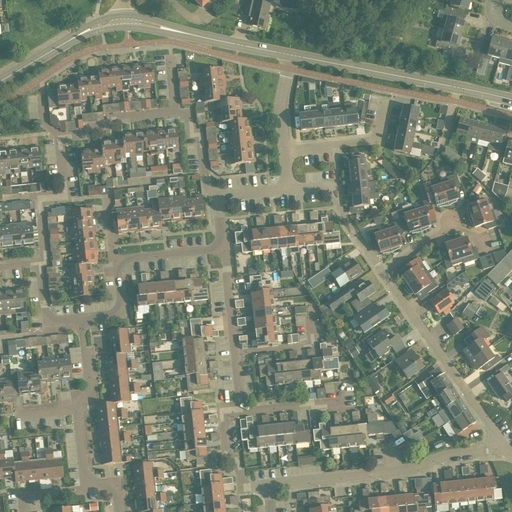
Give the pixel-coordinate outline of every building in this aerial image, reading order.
[(194,0),(202,8),(210,0),(194,0)] [(257,0),(247,0),(246,8),(253,9),(249,26),(265,30),(270,6),(257,3),(257,0)] [(447,2),(445,11),(460,16),(462,9),(468,11),(470,0),(446,0),(446,1),(447,2)] [(446,22),(444,30),(461,35),(465,22),(459,21),(460,16),(445,11),(442,21),(446,22)] [(392,18),(388,33),(396,35),(397,31),(403,33),(406,22),(392,18)] [(461,35),(444,30),(442,39),(438,38),(435,47),(454,53),(456,47),(458,48),(461,35)] [(491,57),(499,60),(504,42),(503,42),(503,40),(502,38),(498,37),(496,38),(495,40),(491,39),(491,40),(485,39),(478,65),(484,66),(485,63),(488,64),(489,61),(490,61),(491,57)] [(507,66),(511,67),(511,44),(504,42),(499,60),(508,62),(507,66)] [(153,63),(141,64),(144,89),(150,88),(150,85),(155,84),(153,63)] [(141,64),(130,65),(133,87),(137,86),(137,90),(144,89),(141,64)] [(130,65),(120,67),(122,91),(129,91),(128,87),(133,87),(130,65)] [(120,67),(109,68),(112,89),(115,88),(116,92),(122,91),(120,67)] [(109,68),(99,69),(102,99),(103,99),(102,94),(107,93),(107,89),(112,89),(109,68)] [(200,75),(200,81),(225,79),(224,68),(203,71),(203,75),(200,75)] [(98,75),(88,76),(90,97),(95,97),(95,100),(102,99),(99,69),(98,69),(98,75)] [(88,76),(78,77),(81,107),(81,108),(82,108),(81,102),(86,101),(86,98),(90,97),(88,76)] [(77,84),(68,85),(70,105),(74,105),(74,109),(81,108),(81,107),(78,77),(77,78),(77,84)] [(204,88),(204,92),(226,90),(225,79),(200,81),(201,88),(204,88)] [(70,105),(68,85),(57,86),(57,90),(47,91),(49,109),(59,108),(59,110),(65,109),(65,106),(70,105)] [(205,96),(202,96),(203,103),(204,103),(204,104),(216,102),(216,101),(227,100),(226,90),(204,92),(205,96)] [(227,100),(216,101),(216,102),(217,108),(220,108),(220,111),(242,109),(241,99),(241,98),(227,100)] [(156,100),(145,101),(146,109),(150,109),(150,110),(157,109),(156,100)] [(145,101),(135,102),(136,111),(142,111),(142,110),(146,109),(145,101)] [(135,102),(124,103),(125,112),(129,111),(129,112),(136,111),(135,102)] [(119,104),(113,104),(114,113),(120,113),(120,112),(125,112),(124,103),(119,104)] [(328,112),(322,113),(324,129),(325,128),(325,131),(331,130),(331,128),(335,127),(333,104),(332,104),(332,103),(328,104),(328,112)] [(338,103),(333,104),(335,127),(347,126),(345,110),(339,111),(338,103)] [(113,104),(103,106),(104,114),(107,113),(107,114),(114,113),(113,104)] [(103,113),(92,114),(93,123),(99,122),(99,121),(104,121),(103,114),(104,114),(103,106),(102,106),(103,113)] [(403,106),(400,117),(423,122),(423,121),(417,120),(419,109),(403,106)] [(312,130),(310,107),(304,107),(304,114),(299,115),(301,131),(312,130)] [(310,107),(312,130),(324,129),(322,113),(311,114),(310,107)] [(218,117),(218,123),(251,120),(251,119),(243,120),(242,109),(220,111),(221,116),(218,117)] [(357,109),(345,110),(347,126),(358,125),(357,109)] [(92,114),(81,115),(83,123),(86,123),(87,123),(93,123),(92,114)] [(78,121),(72,122),(73,131),(79,130),(79,129),(83,129),(83,123),(81,115),(82,121),(78,121)] [(400,117),(398,128),(414,132),(415,126),(422,127),(423,122),(400,117)] [(456,134),(467,137),(471,122),(460,118),(456,134)] [(230,128),(231,132),(252,130),(251,120),(218,123),(219,124),(227,123),(227,128),(230,128)] [(73,131),(72,122),(64,123),(60,123),(61,132),(65,131),(66,132),(73,131)] [(465,142),(476,145),(482,124),(471,122),(467,137),(465,142)] [(477,145),(488,148),(489,143),(493,127),(482,124),(476,145),(477,145)] [(493,127),(489,143),(488,148),(488,149),(499,152),(504,131),(493,127)] [(398,128),(396,140),(412,143),(414,132),(398,128)] [(177,129),(166,130),(168,150),(172,150),(172,153),(179,152),(177,129)] [(166,130),(155,131),(158,155),(164,154),(163,151),(168,150),(166,130)] [(228,137),(229,143),(253,141),(252,130),(231,132),(231,137),(228,137)] [(155,131),(144,133),(147,152),(150,152),(151,156),(158,155),(155,131)] [(144,133),(134,134),(136,157),(142,157),(142,153),(147,152),(144,133)] [(123,135),(123,140),(126,160),(126,158),(136,157),(134,134),(123,135)] [(123,140),(113,141),(115,164),(121,164),(120,160),(126,160),(123,140)] [(412,143),(396,140),(394,151),(410,154),(411,149),(420,151),(420,154),(433,156),(434,148),(436,148),(430,147),(412,143)] [(102,142),(102,148),(103,148),(105,166),(105,165),(105,162),(108,162),(108,165),(115,164),(113,141),(102,142)] [(233,150),(233,154),(254,152),(253,141),(229,143),(229,151),(233,150)] [(502,163),(511,165),(511,143),(507,142),(502,163)] [(444,155),(455,164),(461,158),(446,146),(444,155)] [(40,147),(29,148),(31,169),(35,168),(35,172),(42,171),(40,147)] [(29,148),(18,149),(21,174),(26,173),(26,169),(31,169),(29,148)] [(102,148),(92,149),(95,174),(100,173),(100,170),(106,169),(105,165),(105,166),(103,148),(102,148)] [(18,149),(7,150),(10,171),(14,171),(14,174),(21,174),(18,149)] [(95,174),(92,149),(81,150),(83,172),(87,171),(87,175),(95,174)] [(0,151),(0,175),(0,176),(10,175),(9,171),(10,171),(7,150),(0,151)] [(254,152),(233,154),(233,158),(230,159),(231,165),(255,163),(254,152)] [(348,162),(350,173),(371,171),(370,166),(365,167),(365,160),(364,155),(352,156),(352,161),(348,162)] [(461,158),(455,164),(455,165),(457,163),(461,166),(465,162),(461,158)] [(384,168),(387,172),(392,167),(389,164),(384,168)] [(392,167),(387,172),(395,180),(404,179),(392,167)] [(145,168),(138,169),(139,178),(146,177),(145,168)] [(139,178),(138,169),(129,170),(130,179),(139,178)] [(473,174),(477,178),(481,173),(477,169),(473,174)] [(350,173),(351,185),(367,183),(366,177),(371,177),(371,171),(350,173)] [(481,173),(477,178),(482,182),(486,177),(481,173)] [(439,180),(440,182),(448,206),(456,202),(455,200),(458,200),(454,189),(460,187),(456,175),(439,180)] [(122,178),(117,179),(117,186),(125,185),(124,181),(123,181),(122,178)] [(106,187),(96,187),(97,196),(107,195),(107,189),(106,179),(105,180),(106,187)] [(117,179),(106,179),(107,189),(113,188),(113,187),(117,186),(117,179)] [(351,192),(352,195),(374,193),(373,182),(367,183),(351,185),(348,185),(349,192),(351,192)] [(448,206),(440,182),(430,185),(429,183),(423,185),(427,197),(433,196),(436,207),(439,206),(439,207),(448,206)] [(476,186),(472,192),(477,196),(482,189),(476,186)] [(97,196),(96,187),(95,188),(95,191),(88,192),(88,197),(97,196)] [(394,188),(390,192),(394,196),(398,192),(394,188)] [(492,190),(491,192),(501,202),(506,194),(492,190)] [(394,196),(390,192),(386,195),(390,200),(394,196)] [(374,193),(352,195),(353,208),(369,206),(369,201),(379,200),(378,193),(374,194),(374,193)] [(195,199),(191,200),(193,220),(204,219),(201,195),(195,196),(195,199)] [(180,197),(169,198),(172,223),(182,222),(180,197)] [(186,197),(180,197),(182,222),(193,220),(191,200),(186,200),(186,197)] [(169,198),(158,199),(162,230),(162,224),(172,223),(169,198)] [(153,210),(149,211),(151,231),(162,230),(158,199),(158,206),(152,206),(153,210)] [(467,210),(468,218),(493,210),(492,210),(489,211),(487,206),(490,205),(488,200),(467,207),(468,209),(467,210)] [(30,210),(30,202),(29,202),(25,202),(25,201),(19,202),(20,211),(30,210)] [(412,206),(421,233),(429,229),(428,227),(430,226),(427,215),(433,213),(429,201),(423,203),(423,205),(413,208),(413,206),(412,206)] [(12,204),(8,204),(9,212),(20,211),(19,202),(12,203),(12,204)] [(4,204),(0,204),(0,213),(4,213),(9,212),(8,204),(4,204)] [(398,219),(399,221),(400,224),(406,222),(409,233),(411,232),(412,234),(421,233),(412,206),(396,212),(398,219)] [(143,207),(138,208),(140,232),(151,231),(149,211),(144,211),(143,207)] [(131,213),(128,213),(130,233),(140,232),(138,208),(131,208),(131,213)] [(71,218),(72,222),(94,220),(93,209),(68,212),(69,218),(71,218)] [(130,233),(128,213),(122,213),(122,209),(116,210),(118,235),(130,233)] [(493,210),(468,218),(472,226),(473,226),(474,228),(486,224),(488,230),(500,226),(498,220),(496,221),(493,210)] [(321,219),(322,224),(323,224),(325,235),(322,236),(323,246),(340,244),(339,232),(334,233),(333,223),(328,224),(327,218),(321,219)] [(70,227),(71,234),(95,231),(94,220),(72,222),(72,227),(70,227)] [(395,228),(385,232),(391,253),(399,249),(399,247),(401,246),(398,235),(403,233),(400,224),(399,221),(393,223),(395,228)] [(26,228),(22,228),(24,249),(35,248),(32,223),(25,224),(26,228)] [(322,224),(314,225),(316,236),(313,237),(314,246),(323,246),(322,236),(325,235),(323,224),(322,224)] [(4,229),(0,230),(2,251),(13,250),(11,225),(4,226),(4,229)] [(16,225),(11,225),(13,250),(24,249),(22,228),(17,229),(16,225)] [(314,225),(305,226),(307,237),(304,238),(305,247),(314,246),(313,237),(316,236),(314,225)] [(253,243),(251,232),(247,232),(247,226),(241,227),(241,233),(235,233),(236,245),(241,244),(242,254),(251,253),(250,243),(253,243)] [(298,238),(295,239),(296,248),(299,248),(305,247),(304,238),(307,237),(305,226),(296,227),(298,238)] [(289,239),(286,239),(287,249),(290,249),(290,254),(297,253),(299,253),(299,248),(296,248),(295,239),(298,238),(296,227),(287,228),(289,239)] [(287,228),(278,229),(280,240),(277,240),(278,250),(287,249),(286,239),(289,239),(287,228)] [(391,253),(385,232),(379,233),(377,228),(367,232),(371,244),(376,242),(380,253),(382,252),(383,254),(391,253)] [(278,229),(269,230),(271,241),(268,241),(269,251),(278,250),(277,240),(280,240),(278,229)] [(269,230),(261,231),(262,242),(259,242),(260,252),(269,251),(268,241),(271,241),(269,230)] [(74,240),(74,244),(96,242),(95,231),(71,234),(71,240),(74,240)] [(261,231),(251,232),(253,243),(250,243),(251,253),(260,252),(259,242),(262,242),(261,231)] [(463,237),(454,239),(462,263),(463,265),(473,261),(466,238),(464,239),(463,237)] [(462,263),(454,239),(446,243),(447,244),(445,245),(445,247),(448,256),(442,258),(446,270),(452,268),(452,266),(462,263)] [(72,248),(73,255),(97,252),(96,242),(74,244),(75,248),(72,248)] [(511,250),(486,277),(496,286),(511,270),(511,250)] [(492,254),(495,264),(500,262),(506,255),(504,250),(492,254)] [(77,265),(74,265),(74,266),(93,264),(99,264),(97,252),(73,255),(74,262),(76,261),(77,265)] [(490,255),(484,256),(488,269),(494,267),(490,255)] [(488,269),(484,256),(479,258),(483,270),(488,269)] [(401,280),(405,288),(428,272),(418,258),(402,269),(406,274),(401,277),(403,279),(401,280)] [(334,272),(338,279),(336,281),(340,288),(361,274),(352,260),(334,272)] [(312,271),(321,270),(319,262),(311,264),(312,271)] [(68,270),(69,277),(94,274),(92,264),(93,264),(74,266),(74,265),(71,266),(71,270),(68,270)] [(307,281),(313,289),(325,281),(323,279),(331,274),(327,268),(307,281)] [(428,272),(405,288),(411,295),(413,294),(414,296),(424,289),(427,294),(437,287),(428,272)] [(462,273),(455,278),(461,286),(469,281),(462,273)] [(73,283),(73,287),(95,285),(94,274),(69,277),(70,283),(73,283)] [(189,275),(190,281),(192,280),(193,292),(191,292),(192,302),(209,300),(208,289),(202,289),(201,280),(196,280),(196,274),(189,275)] [(251,290),(251,294),(263,293),(263,291),(272,290),(271,280),(262,281),(261,276),(249,278),(250,284),(244,284),(245,290),(251,290)] [(485,278),(476,289),(474,287),(471,292),(473,293),(474,292),(486,301),(496,287),(485,278)] [(190,281),(183,281),(184,293),(182,293),(183,303),(192,302),(191,292),(193,292),(192,280),(190,281)] [(183,281),(174,282),(175,294),(173,294),(174,304),(183,303),(182,293),(184,293),(183,281)] [(174,282),(165,283),(166,295),(164,295),(165,305),(174,304),(173,294),(175,294),(174,282)] [(350,304),(357,313),(371,304),(367,298),(374,293),(367,282),(361,286),(359,284),(351,289),(350,288),(326,304),(332,311),(352,297),(355,295),(358,299),(350,304)] [(165,283),(156,284),(157,296),(155,296),(156,306),(165,305),(164,295),(166,295),(165,283)] [(156,284),(147,285),(148,297),(146,297),(147,307),(156,306),(155,296),(157,296),(156,284)] [(95,285),(73,287),(74,292),(71,292),(71,299),(96,297),(95,285)] [(148,297),(147,285),(138,286),(139,297),(137,297),(138,308),(147,307),(146,297),(148,297)] [(25,289),(13,290),(16,314),(27,313),(25,289)] [(13,290),(3,291),(5,315),(16,314),(13,290)] [(263,293),(251,294),(252,303),(264,302),(264,300),(273,299),(272,290),(263,291),(263,293)] [(446,291),(430,302),(438,314),(453,304),(449,299),(451,297),(446,291)] [(505,311),(509,306),(495,296),(491,301),(505,311)] [(264,302),(252,303),(253,312),(265,311),(265,309),(274,308),(273,299),(264,300),(264,302)] [(477,310),(470,306),(468,304),(461,314),(470,320),(477,310)] [(371,312),(369,309),(372,307),(371,307),(355,318),(365,333),(387,318),(380,308),(372,314),(370,314),(371,312)] [(253,312),(254,321),(266,320),(266,318),(275,317),(274,308),(265,309),(265,311),(253,312)] [(480,308),(476,315),(481,318),(485,311),(480,308)] [(254,321),(255,330),(267,329),(266,327),(276,326),(276,327),(280,327),(279,317),(275,318),(275,317),(266,318),(266,320),(254,321)] [(446,327),(452,337),(463,329),(456,319),(446,327)] [(190,324),(191,338),(192,338),(192,341),(202,340),(202,338),(212,337),(212,338),(218,337),(218,331),(212,331),(211,327),(202,328),(201,323),(190,324)] [(255,330),(256,339),(268,338),(267,335),(277,334),(276,327),(276,326),(266,327),(267,329),(255,330)] [(462,351),(469,361),(487,349),(482,342),(485,340),(486,341),(490,337),(483,327),(469,337),(474,343),(462,351)] [(110,331),(111,343),(139,340),(139,336),(130,337),(129,329),(110,331)] [(361,341),(372,357),(376,354),(379,358),(401,343),(396,336),(388,342),(386,338),(388,336),(383,330),(374,337),(371,333),(361,341)] [(268,338),(256,339),(257,348),(269,347),(268,345),(271,344),(272,347),(278,346),(278,344),(277,334),(267,335),(268,338)] [(63,335),(57,336),(58,344),(68,343),(67,336),(63,336),(63,335)] [(50,337),(46,338),(46,346),(58,344),(57,336),(50,336),(50,337)] [(41,337),(35,338),(36,349),(36,347),(46,346),(46,338),(42,338),(41,337)] [(36,349),(35,338),(28,339),(28,340),(24,340),(25,351),(36,349)] [(182,339),(183,348),(193,347),(193,350),(204,349),(203,340),(202,340),(192,341),(192,338),(191,338),(182,339)] [(342,343),(347,350),(355,345),(349,338),(342,343)] [(112,355),(127,354),(132,353),(131,346),(140,345),(139,340),(111,343),(112,355)] [(323,361),(321,361),(322,372),(339,370),(338,359),(332,359),(332,354),(337,353),(336,349),(327,350),(326,344),(320,345),(320,351),(322,351),(323,361)] [(356,346),(347,351),(352,358),(361,353),(356,346)] [(183,348),(184,357),(194,356),(194,359),(205,358),(204,349),(193,350),(193,347),(183,348)] [(487,349),(469,361),(476,371),(482,367),(485,372),(501,361),(498,356),(494,358),(487,349)] [(107,356),(108,368),(137,365),(137,359),(127,360),(127,354),(112,355),(107,356)] [(413,355),(406,360),(403,357),(395,363),(407,379),(423,367),(413,355)] [(1,357),(1,361),(3,361),(4,365),(10,365),(9,356),(1,357)] [(184,357),(185,366),(195,365),(195,368),(206,366),(205,358),(194,359),(194,356),(184,357)] [(63,361),(59,361),(61,382),(73,381),(70,357),(63,358),(63,361)] [(54,359),(48,360),(50,384),(61,382),(59,361),(54,362),(54,359)] [(36,363),(37,371),(38,371),(39,385),(40,385),(50,384),(48,360),(42,360),(42,363),(36,363)] [(277,376),(276,365),(271,365),(271,360),(265,360),(265,366),(259,367),(260,378),(265,378),(266,387),(275,386),(274,376),(277,376)] [(321,360),(312,361),(313,372),(310,373),(311,382),(321,381),(320,372),(322,372),(321,361),(321,360)] [(312,361),(303,362),(304,373),(301,373),(302,383),(311,382),(310,373),(313,372),(312,361)] [(165,362),(154,362),(155,380),(166,380),(165,362)] [(303,362),(294,363),(295,374),(292,374),(293,384),(302,383),(301,373),(304,373),(303,362)] [(294,363),(285,364),(286,375),(283,375),(284,385),(293,384),(292,374),(295,374),(294,363)] [(285,364),(276,365),(277,376),(274,376),(275,386),(284,385),(283,375),(286,375),(285,364)] [(108,368),(109,380),(129,378),(129,371),(138,370),(137,365),(108,368)] [(185,366),(186,375),(196,374),(196,376),(207,375),(207,374),(206,366),(195,368),(195,365),(185,366)] [(11,374),(11,379),(12,379),(13,397),(19,396),(19,397),(30,396),(27,370),(25,371),(26,375),(23,375),(23,372),(11,374)] [(29,370),(27,370),(30,396),(41,395),(40,385),(39,385),(38,371),(37,371),(32,371),(32,374),(30,374),(29,370)] [(196,374),(186,375),(188,392),(208,390),(207,380),(213,379),(213,373),(207,374),(207,375),(196,376),(196,374)] [(434,397),(434,398),(451,386),(444,374),(433,381),(428,373),(415,383),(423,395),(428,392),(431,396),(436,393),(437,395),(434,397)] [(503,397),(507,402),(511,398),(511,388),(501,373),(487,383),(498,400),(503,397)] [(109,380),(111,392),(140,389),(139,385),(130,386),(129,378),(109,380)] [(5,383),(1,383),(3,405),(14,404),(13,397),(12,379),(11,379),(4,380),(5,383)] [(419,419),(421,423),(459,399),(451,386),(434,398),(439,405),(434,408),(435,408),(423,415),(424,416),(419,419)] [(310,393),(310,399),(327,398),(327,388),(318,388),(318,393),(310,393)] [(111,392),(112,404),(117,404),(132,402),(131,395),(140,394),(140,389),(111,392)] [(394,399),(390,394),(382,400),(386,405),(394,399)] [(180,399),(182,416),(191,415),(191,412),(202,411),(202,414),(208,413),(208,407),(202,407),(201,403),(192,404),(191,398),(180,399)] [(444,417),(448,423),(467,410),(459,399),(421,423),(422,423),(441,411),(445,416),(444,417)] [(97,405),(99,417),(134,414),(134,413),(131,414),(131,410),(118,411),(117,404),(112,404),(97,405)] [(366,427),(367,437),(376,436),(376,441),(383,441),(383,436),(393,435),(397,432),(391,423),(377,425),(376,415),(371,415),(370,409),(365,410),(365,416),(367,416),(368,426),(366,427)] [(467,410),(448,423),(453,420),(454,422),(449,426),(455,436),(475,423),(467,410)] [(182,416),(182,425),(192,424),(192,421),(203,420),(202,414),(202,411),(191,412),(191,415),(182,416)] [(99,417),(100,429),(119,427),(119,420),(127,419),(127,418),(135,418),(134,414),(99,417)] [(335,429),(330,429),(331,440),(329,441),(330,451),(339,450),(338,440),(340,440),(338,428),(339,428),(338,422),(337,414),(333,414),(335,429)] [(241,430),(240,430),(242,441),(247,441),(248,451),(255,450),(258,449),(257,440),(259,439),(258,428),(255,428),(253,428),(253,423),(252,417),(246,418),(246,420),(246,423),(247,429),(241,430)] [(291,418),(291,424),(293,424),(294,436),(292,436),(293,446),(310,444),(309,432),(303,433),(302,423),(298,424),(297,418),(293,418),(291,418)] [(182,425),(183,434),(193,433),(193,430),(204,429),(203,420),(192,421),(192,424),(182,425)] [(284,447),(293,446),(292,436),(294,436),(293,424),(291,424),(284,425),(285,437),(283,437),(284,447)] [(331,440),(330,429),(325,430),(324,424),(318,425),(319,430),(312,431),(314,443),(319,442),(320,452),(330,451),(329,441),(331,440)] [(284,425),(275,426),(277,437),(274,437),(275,448),(284,447),(283,437),(285,437),(284,425)] [(355,438),(357,448),(366,447),(365,438),(367,437),(366,427),(366,425),(356,426),(358,438),(355,438)] [(275,426),(267,427),(268,438),(265,438),(266,449),(275,448),(274,437),(277,437),(275,426)] [(347,439),(348,449),(357,448),(355,438),(358,438),(356,426),(348,427),(349,439),(347,439)] [(100,429),(101,442),(129,439),(129,434),(120,435),(119,427),(100,429)] [(259,439),(257,440),(258,449),(266,449),(265,438),(268,438),(267,427),(258,428),(259,439)] [(338,440),(339,450),(348,449),(347,439),(349,439),(348,427),(339,428),(338,428),(340,440),(338,440)] [(183,434),(184,443),(194,442),(194,439),(205,438),(204,429),(193,430),(193,433),(183,434)] [(413,434),(405,439),(406,440),(409,446),(423,437),(419,431),(413,434)] [(433,444),(435,450),(454,442),(452,436),(441,441),(433,444)] [(184,443),(185,452),(195,451),(195,448),(206,447),(205,438),(194,439),(194,442),(184,443)] [(101,442),(102,453),(122,451),(121,444),(130,443),(129,439),(101,442)] [(424,447),(421,441),(414,445),(417,451),(424,447)] [(195,451),(185,452),(186,461),(196,460),(196,466),(213,464),(212,451),(206,452),(206,447),(195,448),(195,451)] [(3,479),(15,478),(14,463),(13,458),(6,459),(5,450),(0,450),(3,479)] [(45,459),(38,460),(40,481),(52,479),(49,450),(44,451),(45,459)] [(53,450),(49,450),(52,479),(64,478),(62,458),(54,458),(53,450)] [(122,451),(102,453),(103,465),(132,462),(131,457),(122,458),(122,451)] [(29,452),(25,453),(28,482),(40,481),(38,460),(30,461),(29,452)] [(15,478),(15,483),(28,482),(25,453),(20,453),(21,462),(14,463),(15,478)] [(300,466),(316,464),(315,457),(299,459),(300,466)] [(133,466),(135,478),(163,475),(163,470),(154,471),(153,464),(133,466)] [(199,471),(201,488),(211,487),(211,485),(222,484),(222,485),(227,485),(227,478),(221,479),(221,475),(211,476),(211,470),(199,471)] [(135,478),(136,490),(156,488),(155,480),(164,479),(163,475),(135,478)] [(416,495),(412,495),(413,507),(415,506),(416,511),(430,511),(430,505),(429,497),(432,497),(430,478),(421,479),(422,489),(415,489),(416,495)] [(494,479),(483,480),(484,492),(483,492),(484,501),(494,500),(493,491),(495,491),(494,479)] [(483,480),(475,481),(476,492),(474,492),(475,502),(484,501),(483,492),(484,492),(483,480)] [(475,481),(466,482),(467,493),(466,493),(467,503),(475,502),(474,492),(476,492),(475,481)] [(466,482),(456,483),(458,494),(456,494),(457,504),(467,503),(466,493),(467,493),(466,482)] [(456,483),(448,484),(449,495),(448,495),(449,505),(457,504),(456,494),(458,494),(456,483)] [(201,488),(202,497),(212,496),(212,494),(223,492),(222,485),(222,484),(211,485),(211,487),(201,488)] [(449,495),(448,484),(439,485),(432,486),(434,506),(449,505),(448,495),(449,495)] [(136,490),(137,502),(166,499),(165,498),(172,497),(172,494),(156,495),(156,488),(136,490)] [(202,497),(203,506),(213,505),(213,503),(224,502),(223,492),(212,494),(212,496),(202,497)] [(309,506),(309,510),(320,509),(320,507),(330,506),(329,497),(319,498),(318,492),(307,494),(307,500),(301,501),(302,507),(309,506)] [(359,511),(354,511),(353,511),(370,511),(371,511),(368,511),(367,500),(369,500),(368,495),(362,496),(362,501),(358,501),(359,511)] [(412,495),(403,496),(404,508),(406,507),(406,511),(416,511),(415,506),(413,507),(412,495)] [(403,496),(394,497),(395,508),(398,508),(398,511),(406,511),(406,507),(404,508),(403,496)] [(394,497),(385,498),(386,509),(389,509),(389,511),(398,511),(398,508),(395,508),(394,497)] [(385,498),(376,499),(377,510),(380,510),(380,511),(389,511),(389,509),(386,509),(385,498)] [(138,511),(149,511),(158,511),(157,504),(166,503),(166,499),(137,502),(138,511)] [(376,499),(369,500),(367,500),(368,511),(371,511),(370,511),(380,511),(380,510),(377,510),(376,499)] [(203,506),(203,511),(213,511),(214,511),(224,510),(224,502),(213,503),(213,505),(203,506)]
